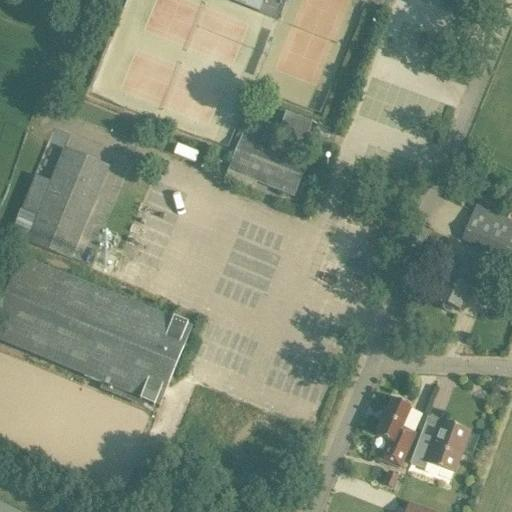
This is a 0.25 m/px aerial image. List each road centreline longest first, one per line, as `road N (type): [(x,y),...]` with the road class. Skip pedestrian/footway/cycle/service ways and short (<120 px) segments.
road 1 (unclassified): [(371,364),(511,3)]
road 2 (unclassified): [(311,511),(371,364)]
road 3 (unclassified): [(511,370),(371,364)]
